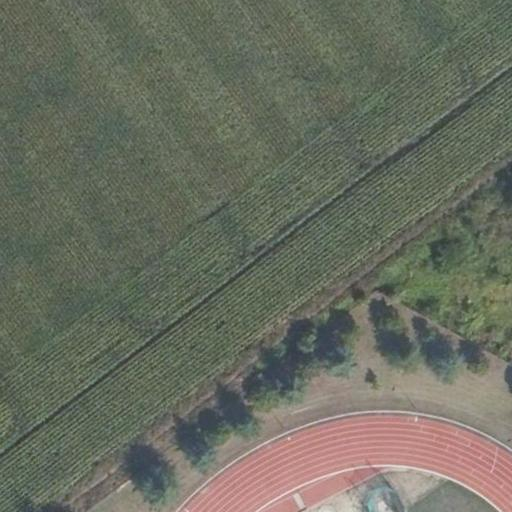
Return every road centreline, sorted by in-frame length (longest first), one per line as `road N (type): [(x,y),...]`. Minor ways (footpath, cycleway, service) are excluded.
road 1 (track): [(511,160),(53,511)]
road 2 (track): [(398,248),(511,184)]
